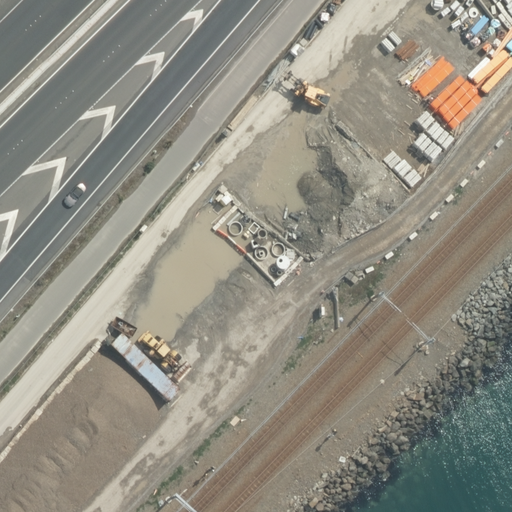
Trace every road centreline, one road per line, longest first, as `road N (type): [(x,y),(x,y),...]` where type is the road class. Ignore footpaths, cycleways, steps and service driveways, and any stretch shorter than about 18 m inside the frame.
road 1 (trunk): [(237,0),(0,286)]
road 2 (motorway): [(168,0),(0,164)]
